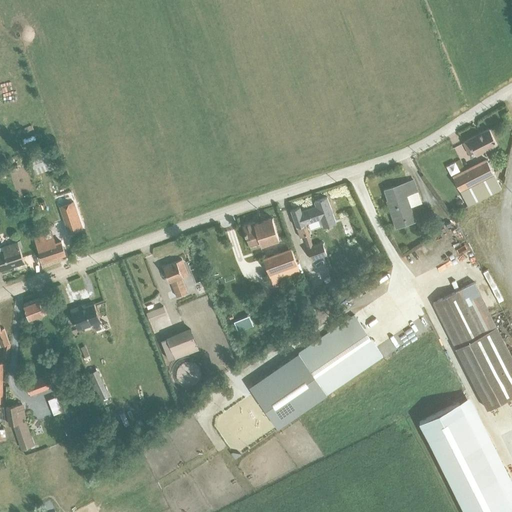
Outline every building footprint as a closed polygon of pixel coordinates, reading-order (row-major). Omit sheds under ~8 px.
[(511,117),(508,109),(501,113),(509,127),(511,125),(511,117)] [(489,127),(463,141),(469,153),(474,151),(476,155),(498,144),(489,127)] [(53,142),(28,152),(34,167),(47,162),(49,168),(62,164),(53,142)] [(486,151),(467,161),(469,164),(488,154),(486,151)] [(485,157),(452,174),(467,204),(502,187),(485,157)] [(413,178),(385,188),(388,198),(386,199),(395,227),(416,220),(411,205),(421,202),(413,178)] [(72,201),(60,206),(65,221),(78,216),(72,201)] [(303,235),(309,233),(310,233),(307,223),(321,217),(317,205),(301,210),(300,205),(291,208),(300,236),(303,235)] [(255,220),(243,224),(251,247),(279,238),(272,216),(255,222),(255,220)] [(57,244),(56,242),(52,231),(35,236),(43,260),(58,255),(54,245),(57,244)] [(309,233),(303,235),(307,246),(313,244),(309,233)] [(0,267),(0,269),(25,261),(20,247),(23,246),(21,239),(0,246),(0,267)] [(54,245),(58,255),(66,252),(61,240),(56,242),(57,244),(54,245)] [(313,244),(307,246),(312,259),(327,254),(323,240),(313,244)] [(291,245),(263,256),(273,286),(302,275),(291,245)] [(454,257),(441,262),(443,267),(456,262),(454,257)] [(182,258),(164,265),(177,296),(188,291),(182,276),(188,273),(182,258)] [(490,266),(485,268),(501,299),(506,296),(490,266)] [(372,291),(385,282),(382,278),(369,287),(372,291)] [(511,354),(474,280),(433,301),(487,409),(511,396),(511,354)] [(347,287),(337,294),(340,298),(349,291),(347,287)] [(332,291),(315,300),(321,310),(338,300),(332,291)] [(44,295),(23,303),(29,318),(50,311),(44,295)] [(80,304),(71,308),(78,328),(93,323),(94,324),(101,321),(94,302),(81,307),(80,304)] [(164,304),(146,311),(150,319),(167,312),(164,304)] [(253,311),(236,317),(240,328),(257,323),(253,311)] [(354,312),(299,350),(328,393),(384,355),(354,312)] [(409,313),(396,322),(399,327),(412,319),(409,313)] [(0,343),(0,344),(4,343),(2,356),(9,357),(11,342),(10,341),(5,326),(1,327),(0,324),(0,343)] [(167,337),(161,340),(169,358),(175,355),(175,357),(199,348),(190,325),(166,335),(167,337)] [(98,368),(89,372),(101,398),(110,394),(98,368)] [(50,371),(27,380),(32,393),(55,384),(50,371)] [(57,394),(48,397),(54,412),(63,409),(57,394)] [(511,511),(511,479),(470,395),(419,420),(464,511),(511,511)] [(13,422),(26,420),(25,415),(26,415),(24,402),(6,405),(9,423),(13,422)] [(26,420),(13,422),(21,448),(35,443),(27,420),(26,420)]
